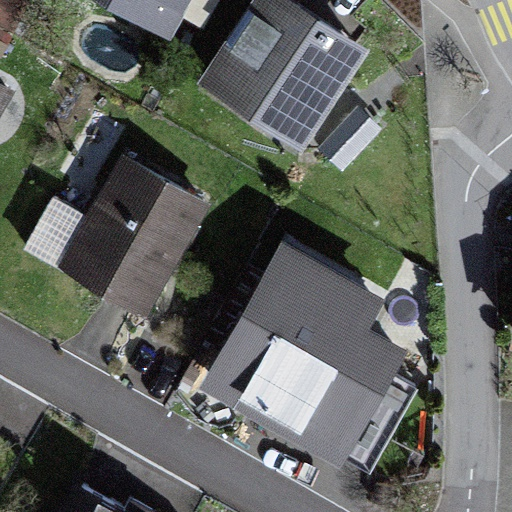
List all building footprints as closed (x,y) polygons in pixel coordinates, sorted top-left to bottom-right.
[(107,0),(171,35),(190,0),(107,0)] [(373,53),(295,0),(261,0),(204,83),(304,152),(373,53)] [(208,211),(122,163),(59,275),(146,323),(208,211)] [(392,300),(282,242),(204,385),(350,463),(406,359),(371,340),(392,300)] [(125,511),(108,502),(101,511),(125,511)]
